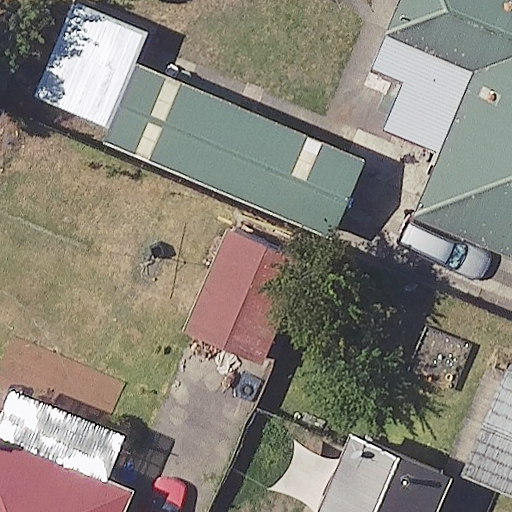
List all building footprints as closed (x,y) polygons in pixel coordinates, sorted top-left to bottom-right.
[(442,207),(426,247),(474,266),(490,227),(511,235),(511,0),(397,0),(377,52),(404,63),(383,114),(439,136),(415,196),(442,207)] [(364,144),(163,58),(130,135),(332,221),(364,144)] [(316,252),(236,219),(195,320),(275,353),(316,252)] [(511,365),(502,361),(460,457),(511,479),(511,365)] [(10,365),(0,389),(0,511),(115,511),(129,480),(97,467),(120,412),(10,365)] [(442,465),(350,426),(313,511),(426,511),(423,510),(442,465)]
